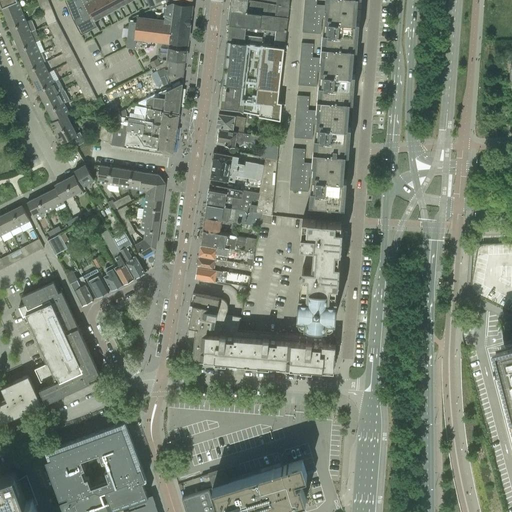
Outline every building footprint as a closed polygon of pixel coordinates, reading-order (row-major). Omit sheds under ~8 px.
[(0,0),(0,8),(1,8),(17,1),(16,0),(0,0)] [(132,0),(64,0),(64,1),(73,21),(81,35),(97,27),(94,21),(132,0)] [(146,0),(149,7),(150,10),(171,1),(170,0),(146,0)] [(289,3),(289,2),(235,0),(232,0),(230,13),(287,19),(289,3)] [(327,27),(325,52),(354,54),(355,35),(358,35),(359,21),(357,21),(358,1),(341,0),(329,0),(329,6),(317,4),(316,0),(304,0),(302,32),(320,33),(322,19),(327,19),(326,27),(327,27)] [(1,8),(6,18),(22,11),(17,1),(1,8)] [(130,23),(127,48),(135,49),(136,42),(141,43),(142,40),(171,43),(176,44),(176,43),(178,43),(187,44),(192,5),(191,5),(172,3),(166,6),(165,21),(149,19),(140,18),(138,18),(137,24),(130,23)] [(50,7),(41,10),(43,15),(52,11),(50,7)] [(6,18),(10,28),(26,22),(22,11),(6,18)] [(286,31),(287,19),(230,13),(229,24),(286,31)] [(10,28),(14,39),(35,30),(31,20),(26,22),(10,28)] [(284,47),(286,31),(229,24),(227,40),(284,47)] [(59,26),(50,31),(52,35),(61,31),(59,26)] [(14,39),(19,50),(40,41),(35,30),(14,39)] [(54,38),(51,39),(55,46),(57,45),(66,40),(61,31),(52,35),(54,38)] [(57,45),(55,46),(58,52),(60,51),(62,54),(71,49),(66,40),(57,45)] [(279,90),(284,47),(227,40),(222,83),(279,90)] [(19,50),(23,60),(39,53),(44,51),(40,41),(19,50)] [(323,80),(321,104),(349,107),(351,87),(354,87),(355,73),(352,73),(354,54),(325,52),(325,58),(312,57),(313,43),(301,42),(298,85),(316,86),(318,71),(323,72),(322,80),(323,80)] [(178,49),(178,43),(176,43),(176,44),(171,43),(170,48),(169,48),(168,54),(160,53),(160,59),(185,62),(187,50),(178,49)] [(62,54),(64,58),(73,53),(71,49),(62,54)] [(23,60),(27,71),(43,63),(39,53),(23,60)] [(149,71),(135,78),(137,82),(139,81),(146,97),(147,97),(148,96),(165,88),(163,86),(168,84),(167,83),(169,82),(179,78),(183,79),(183,76),(184,76),(185,62),(166,60),(160,59),(159,61),(162,62),(163,63),(163,64),(157,67),(150,71),(149,71)] [(159,61),(160,59),(153,62),(154,65),(156,64),(157,67),(163,64),(162,62),(159,61)] [(157,67),(156,64),(154,65),(153,62),(147,65),(150,71),(157,67)] [(27,71),(32,81),(48,73),(43,63),(27,71)] [(79,65),(70,69),(72,73),(81,69),(79,65)] [(81,69),(72,73),(74,77),(83,73),(81,69)] [(32,81),(38,91),(53,83),(48,73),(32,81)] [(86,79),(77,83),(82,94),(91,89),(86,79)] [(53,83),(38,91),(43,101),(58,93),(64,90),(59,80),(53,83)] [(165,91),(164,98),(180,100),(182,83),(165,91)] [(277,102),(279,90),(222,83),(219,108),(240,110),(243,112),(280,120),(282,102),(277,102)] [(91,89),(82,94),(84,98),(93,93),(91,89)] [(43,101),(48,111),(64,103),(69,100),(64,90),(58,93),(43,101)] [(106,94),(100,97),(104,104),(109,101),(106,94)] [(319,132),(317,157),(345,159),(347,140),(349,140),(350,126),(348,126),(349,107),(321,104),(321,111),(308,110),(309,96),(297,95),(294,137),(312,139),(313,124),(319,125),(318,132),(319,132)] [(146,101),(146,106),(153,107),(153,108),(163,109),(169,110),(179,111),(180,100),(164,98),(164,99),(154,98),(154,97),(146,101)] [(50,122),(51,123),(66,115),(69,113),(64,103),(48,111),(53,121),(50,122)] [(129,114),(129,119),(144,121),(177,126),(179,113),(169,112),(146,108),(134,107),(133,114),(129,114)] [(218,113),(216,126),(219,127),(233,129),(243,130),(244,124),(245,117),(235,116),(218,113)] [(51,123),(56,133),(71,125),(66,115),(51,123)] [(144,121),(128,119),(126,132),(175,139),(177,126),(144,121)] [(70,138),(75,147),(84,142),(79,134),(77,135),(71,125),(56,133),(61,143),(70,138)] [(98,140),(105,141),(107,126),(101,125),(98,140)] [(107,126),(105,141),(111,142),(113,127),(107,126)] [(219,128),(216,143),(234,147),(235,144),(240,145),(243,143),(243,142),(263,145),(260,157),(266,158),(277,160),(278,148),(278,146),(278,142),(279,139),(278,139),(219,128)] [(175,139),(126,132),(123,147),(173,155),(175,139)] [(345,159),(317,157),(316,163),(304,162),(305,149),(293,148),(289,190),(308,192),(309,177),(315,177),(314,185),(315,185),(313,204),(341,206),(343,193),(345,193),(346,179),(344,179),(345,159)] [(213,160),(213,164),(257,172),(259,163),(244,161),(244,164),(238,162),(239,156),(215,152),(215,153),(214,153),(212,160),(213,160)] [(277,160),(266,158),(259,193),(274,195),(277,160)] [(213,164),(210,178),(211,178),(234,182),(235,176),(249,178),(248,180),(249,182),(253,183),(256,182),(256,179),(257,172),(213,164)] [(83,186),(94,179),(85,165),(74,171),(83,186)] [(96,182),(107,184),(110,167),(99,165),(96,182)] [(107,184),(117,186),(120,169),(110,167),(107,184)] [(117,186),(127,187),(130,170),(120,169),(117,186)] [(127,187),(138,189),(140,172),(130,170),(127,187)] [(147,191),(146,200),(162,203),(165,183),(159,175),(140,172),(138,189),(147,191)] [(74,175),(64,180),(72,195),(82,190),(74,175)] [(54,185),(56,188),(56,187),(62,200),(63,200),(72,195),(64,180),(54,185)] [(209,188),(207,204),(252,212),(256,212),(259,193),(211,184),(210,189),(209,188)] [(56,188),(46,193),(54,208),(64,203),(63,200),(62,200),(56,187),(56,188)] [(46,193),(36,197),(44,213),(54,208),(46,193)] [(259,193),(256,212),(256,213),(262,214),(262,215),(272,216),(274,195),(259,193)] [(44,213),(36,197),(27,202),(35,218),(44,213)] [(146,200),(144,211),(161,213),(162,203),(146,200)] [(66,207),(64,203),(54,208),(56,212),(66,207)] [(207,204),(205,217),(237,221),(237,223),(250,225),(251,224),(252,212),(207,204)] [(21,205),(12,210),(20,225),(29,220),(21,205)] [(118,210),(124,222),(128,219),(125,213),(129,211),(127,206),(118,210)] [(12,210),(2,215),(10,230),(20,225),(12,210)] [(144,211),(143,222),(159,224),(161,213),(144,211)] [(252,212),(251,224),(259,225),(260,222),(262,214),(256,213),(256,212),(252,212)] [(262,214),(260,222),(270,224),(272,216),(262,215),(262,214)] [(2,215),(0,215),(0,235),(0,236),(10,230),(2,215)] [(205,217),(203,229),(220,232),(221,227),(232,228),(236,228),(236,224),(237,223),(237,221),(205,217)] [(302,267),(300,294),(335,297),(336,284),(338,284),(338,277),(339,272),(339,270),(339,263),(338,263),(339,250),(340,250),(341,244),(341,243),(341,242),(340,241),(340,237),(342,237),(342,236),(341,236),(342,229),(341,229),(341,222),(302,219),(300,244),(304,245),(302,267)] [(20,225),(23,231),(32,227),(29,220),(20,225)] [(146,230),(146,233),(158,234),(159,224),(143,222),(142,229),(146,230)] [(10,230),(13,236),(23,231),(20,225),(10,230)] [(130,226),(127,227),(131,235),(135,233),(131,226),(130,226)] [(201,243),(217,246),(228,248),(234,249),(237,236),(220,232),(203,229),(201,243)] [(10,230),(0,236),(3,241),(13,236),(10,230)] [(108,231),(101,235),(116,261),(116,260),(120,268),(116,270),(124,284),(134,279),(129,270),(121,258),(123,257),(112,238),(108,231)] [(135,278),(145,273),(140,264),(136,256),(132,258),(129,253),(126,247),(132,244),(125,233),(124,231),(112,238),(123,257),(130,269),(135,278)] [(146,233),(145,240),(156,248),(158,234),(146,233)] [(59,234),(47,241),(55,255),(67,248),(59,234)] [(247,237),(244,251),(254,253),(256,239),(247,237)] [(39,239),(33,242),(37,251),(43,248),(39,239)] [(156,248),(145,240),(136,244),(141,256),(156,248)] [(33,242),(29,244),(34,253),(37,251),(33,242)] [(29,244),(23,247),(28,256),(34,253),(29,244)] [(478,256),(487,257),(488,252),(499,252),(499,245),(479,244),(478,256)] [(200,245),(198,257),(226,262),(228,248),(217,246),(217,248),(200,245)] [(23,247),(19,249),(24,258),(28,256),(23,247)] [(19,249),(16,251),(20,260),(24,258),(19,249)] [(10,254),(14,263),(20,260),(16,251),(10,254)] [(14,263),(10,254),(4,257),(8,266),(14,263)] [(97,268),(103,265),(99,256),(92,259),(97,268)] [(4,257),(0,258),(5,268),(8,266),(4,257)] [(198,257),(197,268),(219,272),(219,270),(220,266),(232,268),(233,263),(226,262),(198,257)] [(107,274),(103,276),(106,282),(111,290),(124,284),(116,270),(115,270),(114,267),(105,272),(107,274)] [(197,268),(195,278),(217,282),(218,276),(226,277),(227,271),(219,270),(219,272),(197,268)] [(91,276),(84,279),(86,284),(89,283),(92,289),(97,298),(110,291),(105,282),(98,269),(89,273),(91,276)] [(86,284),(83,277),(77,280),(73,272),(66,275),(67,275),(82,305),(93,300),(88,291),(85,285),(86,284)] [(29,320),(39,344),(45,357),(48,356),(51,362),(34,369),(40,383),(45,380),(47,386),(39,389),(45,402),(90,382),(89,379),(99,374),(61,291),(58,292),(53,282),(22,296),(25,304),(20,306),(19,306),(23,316),(28,313),(31,319),(29,320)] [(190,315),(188,326),(226,329),(238,330),(241,317),(227,314),(228,309),(228,307),(227,305),(226,303),(225,301),(224,300),(222,299),(195,294),(193,304),(192,304),(192,307),(192,308),(191,315),(190,315)] [(337,297),(335,297),(300,294),(299,294),(297,316),(299,317),(298,318),(298,319),(299,320),(299,321),(300,322),(301,323),(302,323),(303,323),(304,323),(304,324),(327,326),(327,325),(328,325),(329,325),(330,325),(331,324),(332,324),(332,323),(333,322),(333,321),(333,319),(335,319),(335,315),(334,315),(334,309),(335,301),(336,302),(337,297)] [(214,361),(245,363),(247,331),(238,330),(188,326),(187,331),(190,335),(188,343),(184,346),(184,353),(187,358),(214,360),(214,361)] [(285,333),(285,334),(247,331),(245,363),(289,367),(292,334),(285,333)] [(292,334),(289,367),(323,369),(323,368),(334,369),(335,345),(324,344),(324,342),(322,340),(316,339),(316,336),(292,334)] [(511,341),(503,344),(503,345),(503,346),(504,349),(506,358),(506,359),(506,360),(507,366),(509,373),(509,374),(511,389),(511,341)] [(0,423),(1,423),(42,404),(28,375),(1,387),(5,396),(0,397),(0,423)] [(51,457),(45,459),(59,497),(65,495),(66,499),(55,503),(53,504),(55,511),(111,511),(113,510),(109,501),(113,500),(116,506),(118,508),(128,504),(128,510),(129,511),(127,511),(156,511),(152,495),(148,496),(144,485),(143,484),(142,479),(145,478),(141,467),(138,468),(136,464),(133,456),(136,455),(126,426),(123,425),(122,426),(122,425),(104,432),(103,429),(59,446),(49,450),(48,450),(51,457)] [(263,511),(269,510),(306,499),(300,482),(296,484),(295,479),(306,476),(302,460),(214,487),(182,497),(186,511),(263,511)] [(0,511),(128,511),(129,511),(128,511),(55,511),(40,470),(0,484),(0,511)]
